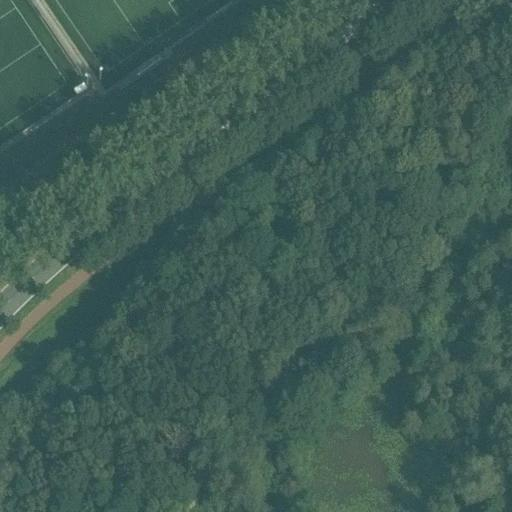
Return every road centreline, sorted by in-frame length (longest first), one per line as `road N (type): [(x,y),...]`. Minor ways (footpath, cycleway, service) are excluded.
road 1 (tertiary): [(0,317),(191,155),(317,63)]
road 2 (unknown): [(0,259),(104,163)]
